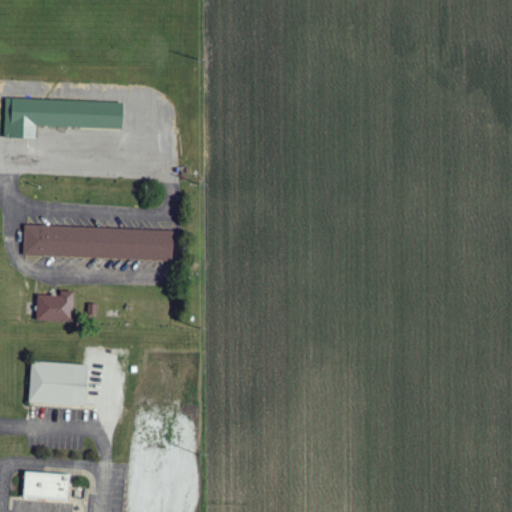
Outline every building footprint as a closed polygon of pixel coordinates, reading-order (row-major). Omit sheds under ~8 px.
[(5,98),(3,139),(36,140),(36,127),(121,131),(123,104),(5,98)] [(24,225),(174,231),(173,262),(23,256),(24,225)] [(38,295),(61,297),(61,292),(74,293),(73,323),(37,321),(38,295)] [(88,304),(98,304),(97,316),(88,315),(88,304)] [(29,402),(86,405),(89,365),(32,361),(29,402)] [(26,471),(70,474),(69,486),(85,487),(84,499),(74,498),(75,491),(70,491),(69,500),(24,497),(26,471)]
